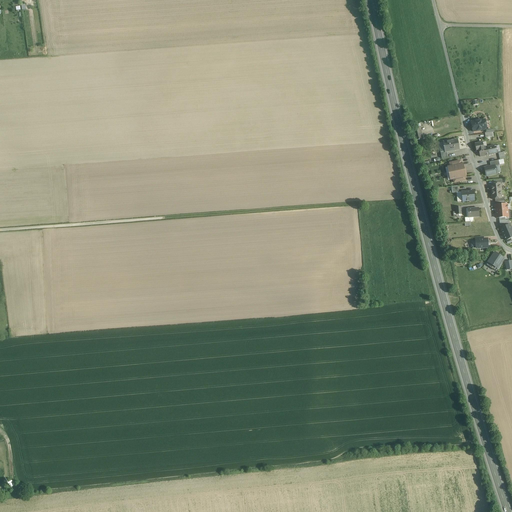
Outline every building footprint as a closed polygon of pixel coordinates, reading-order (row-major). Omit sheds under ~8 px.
[(487,130),(485,120),(471,122),(473,132),(487,130)] [(457,140),(443,143),(439,144),(441,153),(445,152),(445,153),(447,152),(459,150),(457,140)] [(482,143),(475,144),(476,151),(479,151),(478,149),(483,148),(482,143)] [(494,146),(486,148),(488,155),(497,153),(496,148),(495,149),(494,146)] [(483,148),(478,149),(479,151),(480,157),(488,155),(486,148),(483,148)] [(460,162),(447,164),(448,168),(445,169),(447,175),(464,171),(463,166),(461,166),(460,162)] [(491,167),(484,168),(486,176),(496,174),(495,166),(491,167)] [(464,171),(447,175),(448,181),(451,180),(452,184),(465,181),(464,176),(465,176),(464,171)] [(501,191),(491,192),(492,195),(491,196),(491,200),(495,199),(501,199),(501,198),(501,196),(502,195),(501,191)] [(474,192),(461,193),(462,202),(474,201),(474,192)] [(478,209),(467,210),(468,219),(469,219),(470,222),(473,222),(473,218),(479,218),(478,209)] [(511,231),(510,225),(500,229),(503,235),(511,231)] [(511,231),(503,235),(505,241),(511,238),(511,231)] [(475,241),(475,242),(474,242),(471,242),(471,243),(470,243),(471,248),(472,248),(472,249),(473,249),(476,249),(488,248),(487,245),(487,240),(483,241),(475,241)] [(495,253),(488,263),(498,269),(504,260),(495,253)]
